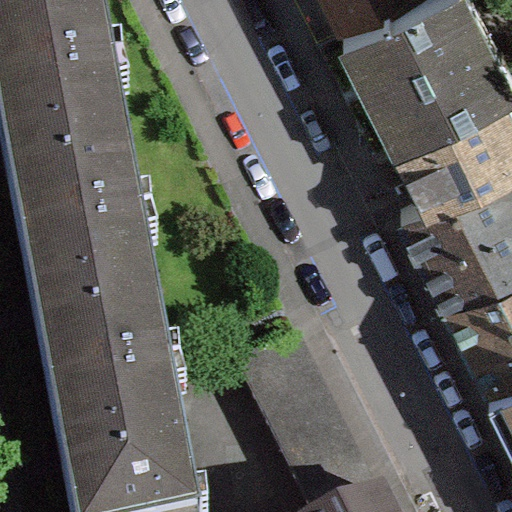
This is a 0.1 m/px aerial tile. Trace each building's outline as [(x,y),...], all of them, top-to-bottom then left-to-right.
[(99,0),(0,0),(0,102),(114,80),(99,0)] [(328,0),(344,30),(403,0),(328,0)] [(479,9),(474,0),(403,0),(344,30),(349,41),(345,44),(361,75),(365,73),(370,82),(376,94),(372,97),(388,128),(392,126),(398,137),(504,84),(511,79),(511,74),(495,40),(478,49),(462,18),(479,9)] [(0,102),(0,146),(20,254),(143,231),(114,80),(0,102)] [(509,156),(511,154),(511,99),(504,84),(398,137),(409,160),(428,198),(509,156)] [(511,161),(509,156),(428,198),(402,211),(413,233),(447,300),(511,266),(511,161)] [(172,382),(143,231),(20,254),(49,405),(172,382)] [(456,318),(490,385),(511,373),(511,266),(447,300),(456,318)] [(311,511),(365,511),(381,504),(298,339),(239,369),(311,511)] [(511,373),(490,385),(500,405),(511,428),(511,373)] [(195,511),(172,382),(49,405),(69,511),(195,511)]
